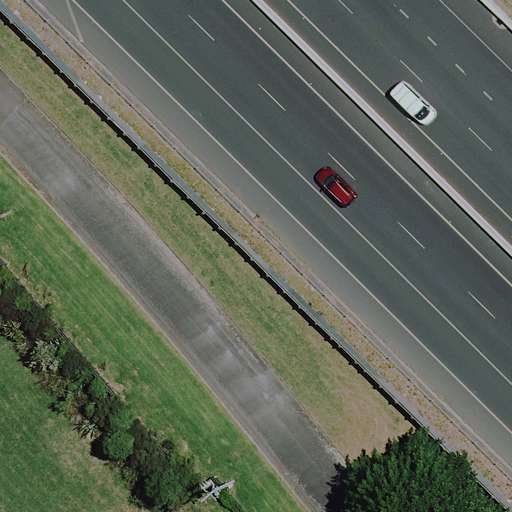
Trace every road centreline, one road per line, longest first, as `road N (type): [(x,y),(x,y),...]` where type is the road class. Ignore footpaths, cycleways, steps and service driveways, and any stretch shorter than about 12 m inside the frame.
road 1 (motorway): [(511,411),(96,0)]
road 2 (motorway): [(511,337),(170,0)]
road 3 (motorway): [(343,0),(471,123)]
